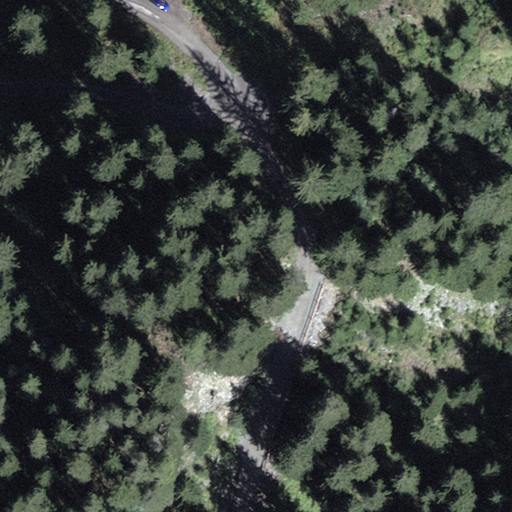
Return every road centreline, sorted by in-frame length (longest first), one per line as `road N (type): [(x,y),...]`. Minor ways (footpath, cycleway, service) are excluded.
road 1 (track): [(222,86),(298,220),(306,261),(239,511)]
road 2 (track): [(121,0),(197,51),(222,86),(208,112),(184,115),(87,88),(0,84)]
